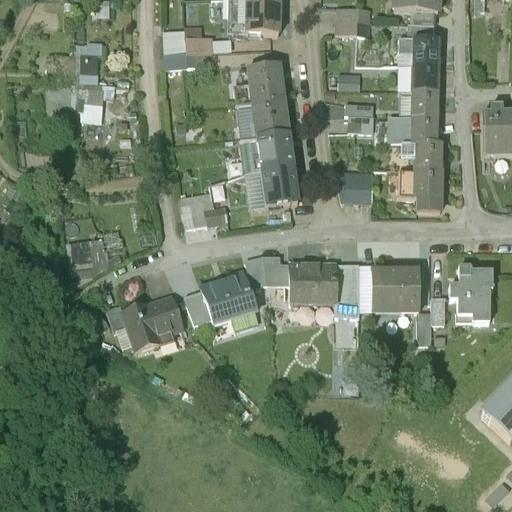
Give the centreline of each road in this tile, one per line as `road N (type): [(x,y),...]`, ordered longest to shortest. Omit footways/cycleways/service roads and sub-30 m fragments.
road 1 (residential): [(306,0),(306,56),(332,240)]
road 2 (residential): [(100,286),(244,247),(332,240)]
road 3 (residential): [(460,96),(472,239)]
road 4 (residential): [(332,240),(472,239)]
